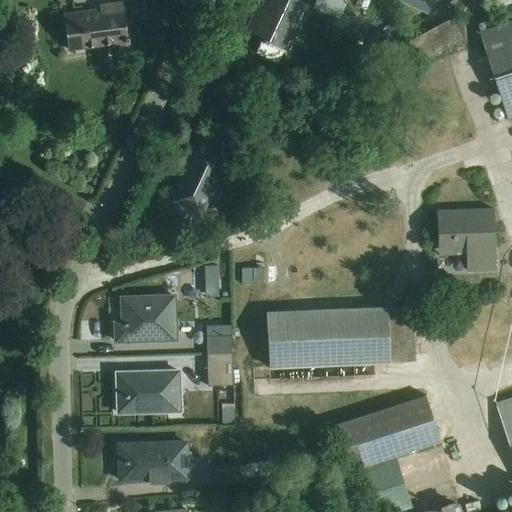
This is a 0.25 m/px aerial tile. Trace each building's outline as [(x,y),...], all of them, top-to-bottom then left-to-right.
[(257,3),(243,33),(247,35),(255,16),(259,18),(267,0),(263,0),(261,5),(257,3)] [(255,16),(247,35),(260,41),(255,52),(278,63),(283,51),(286,53),(308,5),(296,0),(267,0),(259,18),(255,16)] [(316,0),(311,13),(320,17),(322,12),(338,20),(346,23),(349,16),(342,13),(347,0),(316,0)] [(399,0),(399,2),(415,9),(412,16),(422,20),(424,13),(428,15),(434,0),(399,0)] [(99,9),(63,13),(68,51),(113,45),(114,56),(129,54),(127,42),(128,42),(128,38),(127,38),(122,3),(98,6),(99,9)] [(400,11),(385,24),(396,37),(411,23),(400,11)] [(451,18),(404,43),(415,64),(462,39),(451,18)] [(511,19),(478,31),(508,123),(511,121),(511,19)] [(226,92),(216,110),(233,119),(243,101),(226,92)] [(201,142),(218,151),(222,143),(204,134),(201,142)] [(236,162),(231,174),(241,178),(245,167),(242,165),(252,143),(242,139),(233,161),(236,162)] [(218,151),(201,142),(197,141),(168,203),(202,219),(231,156),(218,151)] [(493,209),(437,210),(438,255),(464,255),(465,271),(494,270),(493,209)] [(217,266),(204,266),(205,298),(218,298),(217,266)] [(263,270),(241,269),(241,285),(253,284),(253,282),(264,282),(263,270)] [(121,323),(114,323),(115,341),(176,340),(175,296),(121,298),(121,323)] [(412,306),(266,312),(268,368),(414,361),(412,306)] [(89,314),(71,314),(70,332),(88,333),(89,314)] [(206,354),(231,353),(231,324),(205,325),(206,354)] [(231,353),(206,354),(207,386),(232,385),(231,353)] [(180,371),(116,373),(117,413),(181,411),(180,371)] [(424,395),(330,426),(345,473),(357,469),(371,511),(399,511),(411,508),(394,456),(439,442),(424,395)] [(511,397),(496,403),(511,452),(511,397)] [(232,404),(221,404),(221,423),(233,423),(232,404)] [(188,443),(118,445),(119,481),(148,480),(148,483),(166,483),(166,481),(189,480),(188,443)] [(418,479),(440,475),(436,455),(415,459),(418,479)] [(278,458),(212,471),(215,486),(281,473),(278,458)] [(455,501),(440,506),(441,511),(461,511),(459,502),(455,503),(455,501)]
